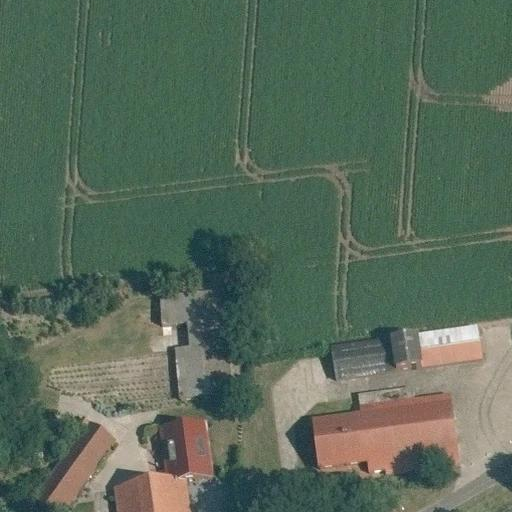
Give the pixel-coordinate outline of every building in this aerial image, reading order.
[(202,402),(249,400),(244,336),(246,319),(257,318),(255,286),(182,289),(184,323),(217,322),(218,346),(199,347),(202,402)] [(353,343),(357,372),(495,350),(490,321),(353,343)] [(385,454),(386,463),(471,453),(463,387),(452,388),(451,379),(369,389),(371,405),(325,410),(331,461),(385,454)] [(176,481),(126,487),(128,511),(202,511),(198,479),(218,477),(212,421),(170,426),(176,481)] [(106,423),(54,495),(76,511),(129,440),(106,423)]
